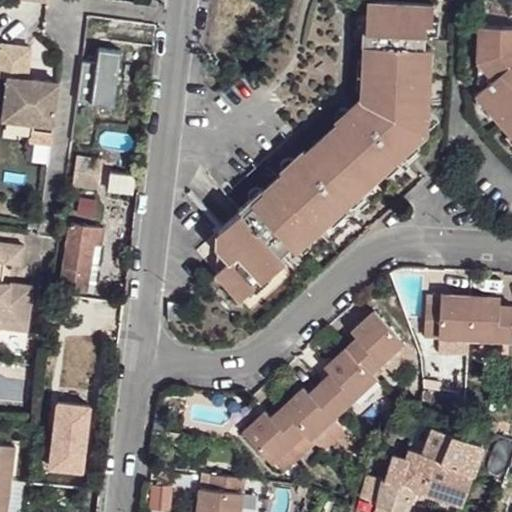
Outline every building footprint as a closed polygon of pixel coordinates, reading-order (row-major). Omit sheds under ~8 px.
[(241,299),(251,289),(255,286),(251,282),(258,276),(261,280),(265,276),(285,258),(281,254),(290,244),(298,237),(303,243),(306,240),(329,220),(361,190),(384,170),(416,141),(440,119),(428,106),(431,47),(425,47),(426,33),(426,23),(432,23),(433,18),(433,3),(367,0),(366,13),(364,13),(364,15),(362,15),(360,16),(359,17),(358,18),(357,19),(357,21),(357,23),(358,24),(359,26),(360,27),(363,28),(362,43),(365,43),(364,59),(362,85),(362,96),(346,110),(342,108),(335,110),(334,112),(333,116),(335,120),(337,122),(306,150),(304,148),(290,160),(288,158),(283,158),(279,161),(278,164),(279,169),(282,171),(264,187),(263,185),(239,208),(237,207),(232,207),(229,210),(228,215),(230,218),(219,229),(218,246),(229,259),(216,271),(241,299)] [(432,23),(426,23),(426,33),(437,33),(438,19),(433,18),(432,23)] [(511,26),(479,25),(477,60),(493,78),(482,87),(480,89),(492,102),(486,106),(489,110),(511,134),(511,135),(511,26)] [(0,73),(9,74),(3,118),(33,121),(53,124),(59,82),(27,78),(31,47),(0,42),(0,73)] [(478,82),(482,87),(493,78),(477,60),(478,82)] [(486,113),(489,110),(486,106),(492,102),(480,89),(474,94),(476,97),(476,103),(486,113)] [(53,124),(33,121),(31,141),(50,144),(53,124)] [(384,170),(388,174),(419,145),(416,141),(384,170)] [(101,158),(76,155),(72,186),(97,189),(101,158)] [(133,175),(108,172),(106,191),(131,194),(133,175)] [(329,220),(333,224),(365,195),(361,190),(329,220)] [(70,222),(60,287),(87,292),(95,243),(101,244),(103,245),(105,227),(70,222)] [(290,244),(299,254),(310,244),(306,240),(303,243),(298,237),(290,244)] [(0,240),(0,261),(23,265),(25,243),(0,240)] [(95,243),(87,292),(93,293),(101,244),(95,243)] [(251,289),(255,293),(269,281),(265,276),(261,280),(258,276),(251,282),(255,286),(251,289)] [(0,319),(27,322),(32,286),(0,281),(0,319)] [(449,302),(450,294),(441,293),(441,299),(441,301),(449,302)] [(426,298),(424,336),(468,338),(470,295),(450,294),(449,302),(441,301),(441,299),(426,298)] [(470,295),(468,338),(511,339),(511,305),(499,305),(490,304),(491,296),(470,295)] [(499,305),(500,297),(491,296),(490,304),(499,305)] [(370,371),(403,341),(374,310),(359,324),(364,330),(358,336),(347,347),(370,371)] [(0,328),(26,331),(27,322),(0,319),(0,328)] [(352,330),(358,336),(364,330),(359,324),(352,330)] [(343,407),(375,377),(370,371),(347,347),(332,360),(338,366),(331,372),(320,382),(343,407)] [(332,360),(325,366),(331,372),(338,366),(332,360)] [(310,437),(340,410),(343,407),(320,382),(309,392),(302,398),(297,392),(281,406),(304,431),(310,437)] [(309,392),(303,386),(297,392),(302,398),(309,392)] [(272,461),(304,431),(281,406),(270,416),(263,423),(258,417),(243,431),(272,461)] [(265,410),(258,417),(263,423),(270,416),(265,410)] [(315,444),(322,450),(344,431),(335,421),(343,413),(340,410),(310,437),(315,444)] [(477,415),(473,425),(495,434),(499,423),(477,415)] [(392,453),(383,479),(416,489),(463,504),(484,445),(433,427),(422,453),(409,447),(406,457),(392,453)] [(0,511),(7,511),(16,446),(0,444),(0,511)] [(200,495),(197,511),(239,511),(244,477),(210,473),(209,487),(207,496),(200,495)] [(361,492),(360,495),(376,501),(406,511),(416,489),(383,479),(365,473),(361,492)] [(300,484),(298,490),(301,495),(308,497),(311,488),(300,484)] [(200,486),(200,495),(207,496),(209,487),(200,486)] [(376,501),(373,511),(405,511),(406,511),(376,501)]
